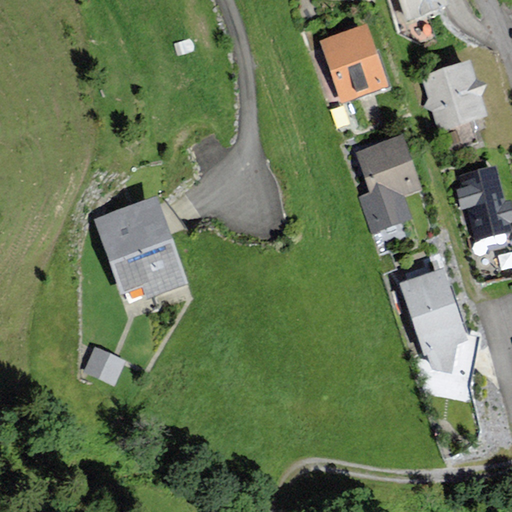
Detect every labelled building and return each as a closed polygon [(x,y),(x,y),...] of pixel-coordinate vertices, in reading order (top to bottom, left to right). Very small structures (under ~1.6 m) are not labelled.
[(434,0),(392,0),(403,34),(441,22),(434,0)] [(357,32),(316,47),(338,106),(378,91),(357,32)] [(460,67),(417,81),(436,137),(479,123),(460,67)] [(394,142),(352,156),(366,197),(362,198),(375,236),(403,227),(393,196),(410,191),(394,142)] [(490,175),(459,182),(462,194),(453,196),(457,215),(467,213),(474,245),(504,239),(502,230),(511,228),(506,204),(497,206),(490,175)] [(147,204),(92,225),(120,297),(140,290),(146,303),(181,290),(147,204)] [(432,278),(395,289),(425,376),(445,376),(446,353),(457,350),(432,278)] [(99,344),(89,371),(122,383),(132,356),(99,344)]
